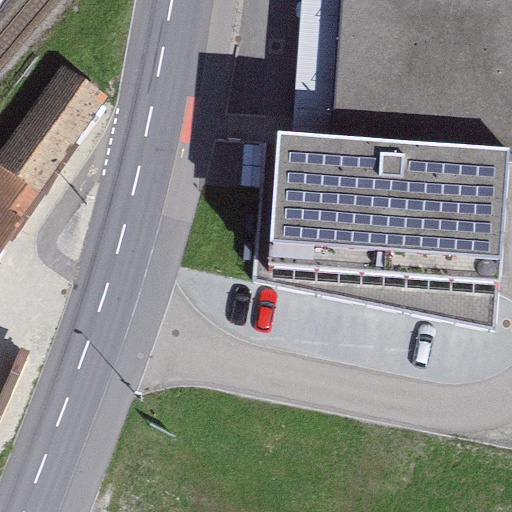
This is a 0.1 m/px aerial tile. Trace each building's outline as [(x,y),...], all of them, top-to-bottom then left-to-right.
[(511,176),(511,0),(343,0),(332,154),(292,151),(265,149),(253,286),(266,287),(265,295),(323,301),(494,335),(508,176),(511,176)] [(302,0),(292,151),(332,154),(343,0),(302,0)] [(0,158),(0,256),(107,105),(64,75),(0,158)] [(15,268),(0,289),(0,403),(68,304),(15,268)] [(511,511),(511,491),(412,446),(381,511),(511,511)]
